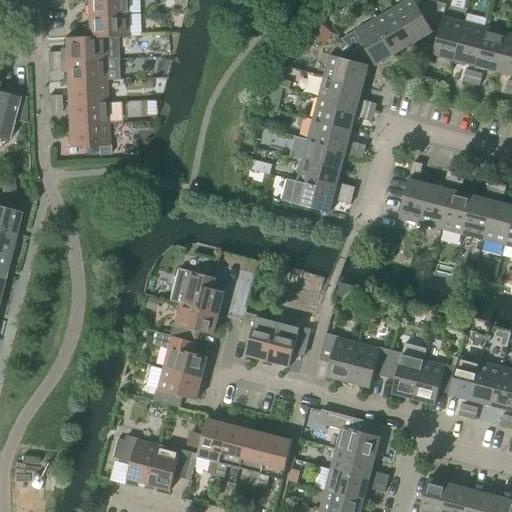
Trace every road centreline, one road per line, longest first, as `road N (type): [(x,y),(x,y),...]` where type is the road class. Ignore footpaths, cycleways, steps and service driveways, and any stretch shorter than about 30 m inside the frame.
road 1 (residential): [(416,446),(413,419),(219,365)]
road 2 (residential): [(363,217),(388,134),(511,164)]
